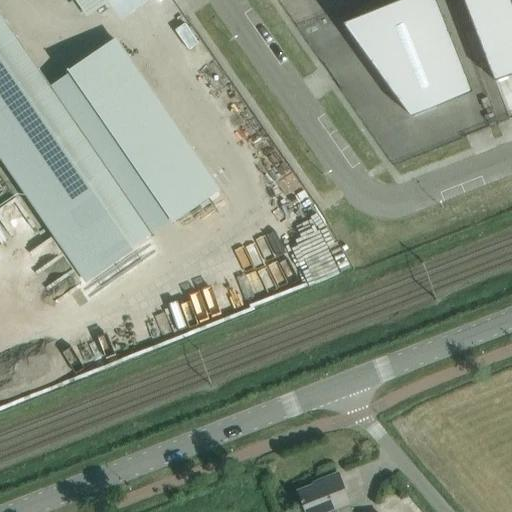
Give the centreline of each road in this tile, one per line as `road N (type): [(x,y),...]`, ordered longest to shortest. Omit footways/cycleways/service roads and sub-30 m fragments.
road 1 (unknown): [(40,0),(69,26),(136,10),(245,181),(248,205),(238,226),(152,278),(0,332)]
road 2 (tertiary): [(342,383),(15,511)]
road 3 (residential): [(379,201),(356,184),(228,0)]
road 4 (tertiary): [(511,317),(342,383)]
road 5 (unclassified): [(445,511),(342,383)]
road 6 (residential): [(379,201),(411,198),(511,159)]
